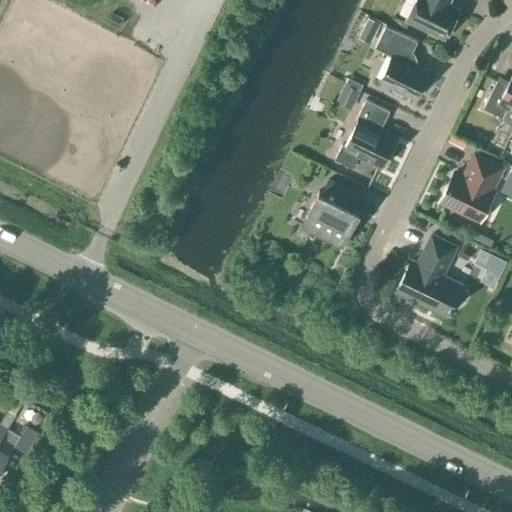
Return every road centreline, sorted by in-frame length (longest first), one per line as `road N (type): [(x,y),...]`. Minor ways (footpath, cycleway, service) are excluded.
road 1 (residential): [(511,378),(378,313),(361,286),(473,43),(499,17)]
road 2 (secondary): [(511,488),(194,332)]
road 3 (unknown): [(79,279),(197,0)]
road 4 (secondary): [(194,332),(0,240)]
road 5 (residential): [(99,511),(178,365)]
